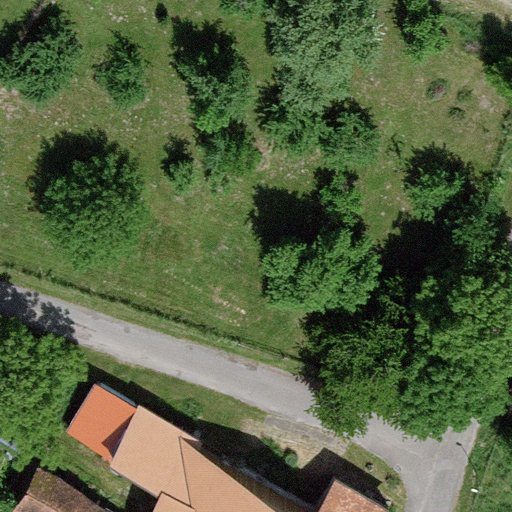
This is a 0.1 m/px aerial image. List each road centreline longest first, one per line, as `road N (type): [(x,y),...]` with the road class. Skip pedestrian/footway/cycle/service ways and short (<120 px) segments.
road 1 (residential): [(0,296),(452,474),(439,511)]
road 2 (track): [(452,474),(511,317)]
